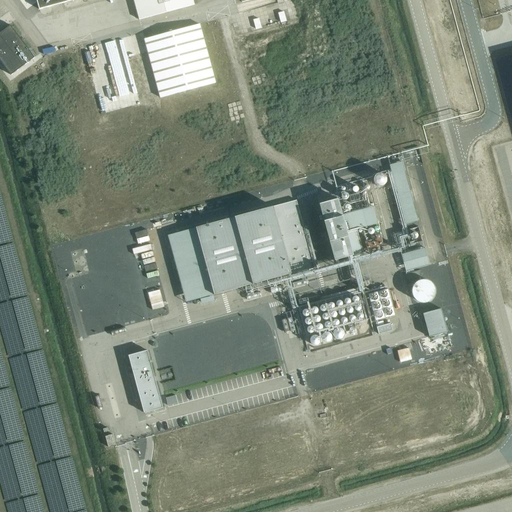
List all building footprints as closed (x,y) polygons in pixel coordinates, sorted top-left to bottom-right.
[(37,0),(40,9),(72,0),(37,0)] [(193,0),(133,0),(139,20),(195,5),(193,0)] [(293,5),(295,15),(301,13),(298,3),(293,5)] [(248,17),(250,27),(256,26),(254,16),(248,17)] [(144,39),(160,98),(215,83),(199,24),(144,39)] [(0,60),(11,75),(34,57),(10,25),(0,32),(0,60)] [(126,45),(137,42),(134,30),(123,33),(126,45)] [(152,94),(150,82),(143,84),(146,95),(152,94)] [(415,149),(400,153),(401,156),(411,154),(414,166),(420,164),(418,155),(416,156),(415,149)] [(412,157),(396,160),(409,221),(424,218),(412,157)] [(360,168),(362,175),(378,171),(376,164),(360,168)] [(381,173),(378,173),(375,175),(373,178),(373,182),(375,185),(378,186),(381,186),(384,185),(386,182),(386,178),(384,175),(381,173)] [(338,199),(319,204),(334,260),(353,255),(338,199)] [(296,200),(196,227),(214,294),(314,267),(296,200)] [(435,247),(411,249),(412,265),(436,263),(435,247)] [(420,270),(406,274),(407,279),(422,276),(420,270)] [(419,280),(416,282),(413,286),(412,291),(413,295),(416,299),(419,301),(424,302),(428,301),(431,298),(434,295),(435,290),(434,286),(431,283),(428,280),(424,279),(419,280)] [(311,307),(321,346),(352,338),(349,326),(347,327),(345,322),(351,320),(349,314),(341,316),(338,306),(332,307),(332,305),(327,306),(326,303),(311,307)] [(441,309),(423,313),(429,337),(447,332),(441,309)] [(386,330),(400,327),(398,319),(384,322),(386,330)] [(147,350),(128,355),(144,412),(162,407),(147,350)] [(114,432),(116,442),(123,441),(121,431),(114,432)] [(112,434),(105,436),(108,447),(115,445),(112,434)]
